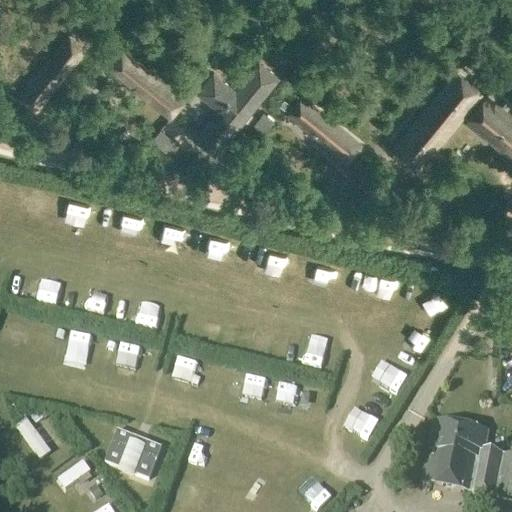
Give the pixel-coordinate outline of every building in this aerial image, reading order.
[(18,96),(34,110),(36,110),(38,110),(86,50),(87,49),(87,48),(69,34),(68,35),(66,36),(17,93),(17,94),(18,96)] [(109,69),(168,118),(170,117),(184,101),(185,100),(184,98),(126,51),(124,50),(123,50),(108,66),(108,67),(108,68),(109,69)] [(194,138),(215,156),(280,77),(258,58),(235,88),(214,70),(196,92),(217,110),(194,138)] [(394,147),(422,169),(484,93),(456,70),(394,147)] [(464,124),(509,159),(511,154),(511,113),(488,94),(464,124)] [(345,162),(346,162),(347,162),(361,145),(361,144),(361,143),(313,103),(302,95),(300,96),(287,111),(286,113),(287,114),(345,162)] [(289,105),(284,101),(279,106),(285,110),(289,105)] [(254,124),(265,133),(275,121),(264,112),(254,124)] [(141,238),(146,218),(125,214),(121,233),(141,238)] [(169,222),(164,242),(184,247),(189,227),(169,222)] [(35,286),(34,305),(51,305),(52,287),(35,286)] [(85,315),(92,294),(74,288),(67,309),(85,315)] [(126,323),(128,312),(108,307),(105,318),(126,323)] [(148,308),(144,328),(163,332),(167,311),(148,308)] [(241,352),(258,356),(265,328),(248,324),(241,352)] [(55,333),(54,343),(70,345),(71,334),(55,333)] [(96,340),(89,369),(107,373),(114,344),(96,340)] [(134,349),(130,380),(151,383),(154,352),(134,349)] [(192,393),(201,365),(180,358),(171,386),(192,393)] [(251,407),(271,409),(274,381),(254,379),(251,407)] [(294,388),(288,415),(310,420),(316,392),(294,388)] [(46,411),(40,415),(44,421),(45,422),(51,417),(46,411)] [(37,426),(44,421),(40,415),(39,414),(32,419),(37,426)] [(17,430),(40,462),(50,455),(27,423),(17,430)] [(424,484),(511,502),(511,457),(484,452),(488,434),(435,423),(429,452),(430,452),(424,484)] [(149,484),(162,451),(117,434),(105,467),(118,472),(117,476),(133,482),(134,478),(149,484)] [(59,483),(66,493),(91,475),(84,465),(59,483)] [(196,509),(203,488),(183,482),(176,502),(196,509)] [(308,501),(322,511),(325,511),(337,498),(320,485),(308,501)] [(89,495),(96,504),(102,499),(96,490),(89,495)] [(0,511),(22,511),(23,511),(16,501),(0,511)]
